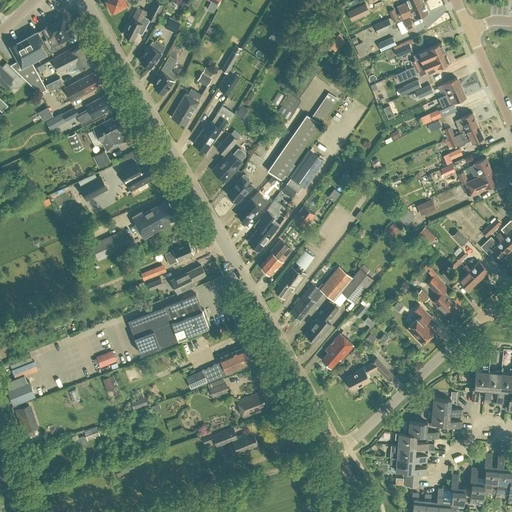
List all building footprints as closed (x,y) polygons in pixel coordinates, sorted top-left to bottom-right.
[(132,0),(104,0),(107,4),(107,6),(109,10),(111,10),(112,12),(121,7),(122,7),(125,5),(126,4),(127,3),(132,0)] [(390,10),(392,15),(424,1),(423,0),(407,0),(407,1),(398,5),(401,11),(397,13),(394,7),(390,10)] [(149,17),(155,20),(163,5),(155,1),(149,13),(151,13),(149,17)] [(399,20),(404,18),(409,30),(415,27),(410,15),(413,14),(415,17),(428,11),(424,1),(392,15),(394,20),(399,19),(399,20)] [(365,2),(347,11),(351,20),(369,11),(365,2)] [(136,11),(134,14),(124,33),(128,36),(129,38),(130,39),(132,38),(134,39),(138,32),(142,34),(149,19),(144,16),(144,15),(136,11)] [(29,57),(48,47),(50,51),(64,43),(62,40),(73,34),(72,31),(73,30),(66,18),(64,18),(63,16),(50,23),(50,22),(48,23),(47,21),(43,24),(43,25),(41,26),(42,28),(17,41),(11,44),(19,59),(10,64),(39,92),(47,89),(29,57)] [(170,16),(165,27),(176,33),(181,22),(170,16)] [(377,33),(392,26),(388,18),(374,24),(377,33)] [(219,31),(210,26),(206,32),(215,37),(219,31)] [(339,32),(329,40),(335,46),(344,38),(339,32)] [(377,43),(381,50),(395,43),(392,36),(377,43)] [(139,59),(150,67),(161,53),(165,45),(157,38),(152,45),(150,43),(145,49),(146,50),(139,59)] [(362,41),(355,44),(360,56),(367,53),(362,41)] [(395,57),(413,49),(410,41),(392,49),(395,57)] [(412,59),(414,64),(446,51),(441,41),(418,51),(419,51),(414,54),(415,58),(412,59)] [(220,69),(225,73),(240,47),(234,44),(220,69)] [(81,45),(73,49),(52,60),(58,71),(76,61),(80,68),(90,63),(81,45)] [(446,51),(414,64),(414,66),(416,70),(420,69),(422,73),(450,61),(446,51)] [(161,70),(162,71),(158,76),(159,77),(153,85),(163,93),(174,79),(177,74),(170,69),(176,58),(169,55),(161,70)] [(21,85),(26,80),(7,61),(2,66),(0,64),(0,81),(5,86),(8,83),(12,87),(17,82),(21,85)] [(414,66),(403,71),(406,79),(418,74),(416,70),(414,66)] [(218,88),(228,94),(239,76),(229,70),(218,88)] [(102,81),(97,72),(95,74),(93,71),(65,86),(72,99),(81,94),(82,94),(101,84),(99,82),(102,81)] [(211,77),(201,71),(196,79),(206,85),(211,77)] [(298,97),(308,82),(299,76),(289,91),(298,97)] [(456,77),(441,83),(444,90),(446,94),(461,87),(456,77)] [(421,84),(418,78),(403,84),(406,91),(421,84)] [(430,84),(419,89),(422,96),(433,91),(430,84)] [(188,94),(186,92),(172,116),(186,124),(200,101),(198,100),(202,93),(191,87),(188,94)] [(446,94),(438,98),(442,108),(465,97),(461,87),(446,94)] [(87,104),(89,108),(80,113),(85,123),(113,108),(111,105),(114,103),(110,95),(107,97),(106,94),(87,104)] [(267,169),(281,179),(335,102),(326,95),(311,116),(307,114),(267,169)] [(235,113),(242,117),(248,108),(241,104),(235,113)] [(50,106),(39,112),(44,121),(55,115),(50,106)] [(62,113),(66,120),(78,113),(74,106),(62,113)] [(439,108),(429,113),(432,119),(442,115),(439,108)] [(478,124),(472,111),(460,116),(460,117),(455,120),(460,132),(478,124)] [(193,142),(207,151),(222,127),(224,129),(230,119),(220,113),(216,120),(207,115),(201,124),(204,126),(193,142)] [(101,143),(102,142),(107,150),(125,140),(121,132),(127,128),(121,116),(118,117),(117,115),(93,128),(101,143)] [(402,128),(405,133),(412,129),(409,124),(402,128)] [(449,137),(453,146),(458,144),(459,145),(466,142),(465,141),(470,139),(472,142),(484,137),(478,124),(460,132),(454,135),(449,137)] [(450,126),(445,128),(449,137),(454,135),(450,126)] [(396,130),(390,133),(394,139),(399,136),(396,130)] [(76,131),(67,135),(74,150),(83,146),(76,131)] [(216,147),(225,155),(238,139),(230,132),(216,147)] [(462,153),(459,146),(447,151),(450,158),(462,153)] [(238,147),(233,152),(230,149),(213,169),(225,180),(242,160),(240,159),(245,153),(244,151),(240,148),(238,147)] [(92,155),(98,166),(110,160),(104,148),(92,155)] [(289,176),(304,187),(324,159),(309,149),(289,176)] [(474,176),(492,169),(486,155),(474,161),(479,172),(474,175),(474,176)] [(137,185),(139,189),(146,185),(144,181),(153,176),(146,164),(139,168),(135,161),(119,169),(129,188),(137,185)] [(452,164),(441,168),(443,175),(454,170),(452,164)] [(463,182),(468,194),(486,187),(498,181),(492,169),(474,176),(475,177),(468,180),(468,179),(463,182)] [(464,170),(459,173),(463,182),(468,179),(464,170)] [(241,175),(242,176),(228,193),(237,201),(246,190),(248,191),(254,185),(248,180),(250,178),(250,176),(246,173),(243,173),(241,175)] [(80,187),(86,198),(107,187),(100,176),(80,187)] [(288,203),(297,189),(287,183),(278,197),(288,203)] [(334,199),(343,187),(338,184),(329,195),(334,199)] [(261,208),(268,201),(257,191),(237,214),(246,222),(260,207),(261,208)] [(247,240),(259,249),(278,224),(271,219),(274,215),(274,214),(282,203),(274,198),(266,209),(258,218),(259,218),(254,224),(258,227),(247,240)] [(176,216),(168,203),(166,199),(144,212),(142,210),(131,216),(143,237),(153,231),(153,232),(161,227),(161,229),(170,224),(169,223),(169,222),(168,221),(176,216)] [(417,205),(420,214),(429,210),(426,201),(417,205)] [(303,204),(294,217),(305,225),(314,213),(303,204)] [(488,224),(493,228),(500,221),(496,217),(495,217),(494,216),(489,220),(489,219),(487,222),(488,223),(488,224)] [(498,233),(511,247),(511,246),(511,218),(510,217),(500,227),(507,233),(504,236),(500,232),(498,233)] [(488,224),(481,231),(486,235),(493,228),(488,224)] [(418,233),(429,244),(436,236),(426,226),(418,233)] [(90,243),(98,259),(128,245),(121,228),(90,243)] [(451,234),(460,245),(467,239),(457,228),(451,234)] [(491,235),(481,245),(489,253),(493,249),(501,257),(511,247),(498,233),(496,235),(500,239),(497,242),(491,235)] [(263,269),(265,268),(269,272),(275,265),(276,266),(282,260),(281,259),(291,247),(280,238),(270,249),(271,251),(260,263),(262,265),(263,269)] [(190,246),(188,241),(164,252),(169,263),(180,259),(183,258),(185,256),(193,253),(193,252),(193,250),(192,247),(190,246)] [(460,246),(453,252),(455,255),(460,259),(467,253),(460,246)] [(273,288),(283,296),(290,287),(288,286),(290,283),(294,286),(305,271),(303,269),(313,256),(302,248),(291,264),(289,263),(276,280),(278,282),(273,288)] [(460,259),(455,255),(452,257),(450,255),(445,260),(452,267),(460,259)] [(466,263),(465,265),(478,279),(488,269),(479,260),(471,268),(466,263)] [(140,271),(143,279),(156,274),(167,270),(164,262),(140,271)] [(171,279),(177,292),(194,283),(193,280),(206,274),(201,264),(171,279)] [(320,287),(334,298),(341,289),(354,299),(373,276),(361,266),(353,275),(339,264),(320,287)] [(467,271),(459,279),(468,289),(478,279),(465,265),(463,266),(467,271)] [(440,273),(448,282),(453,278),(445,269),(440,273)] [(434,300),(445,311),(454,302),(443,291),(448,287),(435,274),(427,281),(440,294),(434,300)] [(146,282),(149,289),(162,283),(160,276),(146,282)] [(316,300),(324,290),(320,287),(313,281),(291,308),(293,310),(292,312),(299,318),(314,299),(316,300)] [(429,296),(422,288),(418,292),(425,299),(429,296)] [(128,318),(141,352),(211,326),(207,315),(205,316),(196,292),(128,318)] [(359,316),(367,307),(366,306),(370,301),(366,298),(362,302),(361,302),(353,312),(359,316)] [(306,333),(315,340),(322,331),(324,333),(332,323),(327,318),(329,316),(331,317),(339,306),(331,300),(306,333)] [(420,302),(414,308),(419,314),(407,326),(422,342),(435,330),(426,320),(431,315),(420,302)] [(374,322),(367,316),(363,321),(370,327),(374,322)] [(370,332),(364,338),(370,343),(375,337),(370,332)] [(329,352),(322,359),(331,366),(339,357),(340,359),(353,344),(340,333),(326,350),(329,352)] [(227,372),(252,361),(245,346),(220,357),(222,361),(202,370),(206,381),(227,372)] [(118,350),(123,363),(128,361),(123,348),(118,350)] [(96,356),(100,366),(115,360),(115,359),(116,359),(112,349),(96,355),(96,356)] [(393,375),(376,357),(371,362),(367,364),(366,363),(363,364),(363,365),(355,369),(357,371),(345,376),(351,388),(352,387),(353,388),(359,386),(358,384),(370,379),(366,372),(376,367),(388,380),(393,375)] [(13,369),(17,379),(40,369),(36,360),(13,369)] [(482,365),(482,370),(475,370),(473,387),(471,387),(470,400),(477,401),(478,388),(486,389),(488,371),(488,365),(482,365)] [(206,381),(202,370),(185,377),(190,388),(206,381)] [(499,390),(500,372),(488,371),(486,389),(484,389),(483,401),(489,402),(491,389),(497,390),(499,390)] [(511,380),(511,372),(500,372),(499,390),(497,390),(496,402),(502,403),(503,390),(511,391),(511,380)] [(102,378),(106,390),(116,386),(112,375),(102,378)] [(52,377),(47,379),(51,389),(56,387),(52,377)] [(207,383),(212,396),(229,390),(225,380),(224,381),(223,377),(207,383)] [(30,379),(7,388),(13,403),(36,395),(30,379)] [(93,397),(91,389),(86,390),(85,386),(70,390),(74,402),(93,397)] [(63,389),(54,395),(56,398),(57,398),(62,405),(70,399),(63,389)] [(237,400),(243,416),(268,407),(263,393),(260,395),(259,391),(237,400)] [(148,403),(145,395),(132,400),(134,407),(148,403)] [(38,399),(41,410),(49,408),(46,396),(38,399)] [(450,411),(449,414),(462,415),(462,408),(450,407),(451,398),(432,397),(431,410),(450,411)] [(448,426),(461,427),(461,421),(449,420),(449,414),(450,411),(431,410),(430,423),(448,424),(448,426)] [(402,426),(401,432),(416,433),(416,434),(425,435),(425,436),(438,438),(439,431),(426,430),(427,422),(402,419),(401,426),(402,426)] [(84,430),(88,440),(96,437),(95,436),(100,435),(96,426),(84,430)] [(231,454),(234,455),(238,453),(238,454),(259,446),(252,429),(236,435),(233,426),(212,434),(216,446),(232,439),(233,442),(229,444),(228,447),(231,454)] [(428,443),(415,442),(416,434),(416,433),(401,432),(398,432),(397,444),(415,446),(415,448),(433,449),(433,443),(428,443)] [(414,458),(414,460),(426,462),(427,455),(414,454),(415,448),(415,446),(397,444),(391,444),(390,456),(414,458)] [(485,464),(484,477),(484,482),(484,483),(483,488),(491,489),(492,483),(496,483),(498,465),(496,465),(490,464),(491,452),(485,451),(483,464),(485,464)] [(496,483),(496,484),(508,485),(509,485),(510,474),(510,471),(511,466),(502,465),(503,453),(497,452),(496,465),(498,465),(496,483)] [(413,471),(412,473),(425,474),(426,468),(413,467),(414,460),(414,458),(390,456),(390,463),(395,464),(395,470),(413,471)] [(128,468),(126,462),(114,467),(117,474),(129,470),(128,468)] [(483,498),(483,488),(484,483),(484,482),(484,477),(476,476),(477,467),(471,466),(470,479),(471,479),(470,497),(483,498)] [(451,501),(451,503),(463,505),(465,486),(456,485),(457,473),(451,472),(450,485),(452,486),(451,489),(450,501),(451,501)] [(449,511),(451,503),(451,501),(450,501),(451,489),(443,489),(444,488),(437,487),(436,500),(438,500),(437,511),(449,511)] [(411,511),(424,511),(426,499),(424,498),(417,498),(418,492),(412,491),(411,498),(413,498),(411,511)] [(424,511),(437,511),(438,500),(436,500),(430,499),(431,493),(424,493),(424,498),(426,499),(424,511)]
